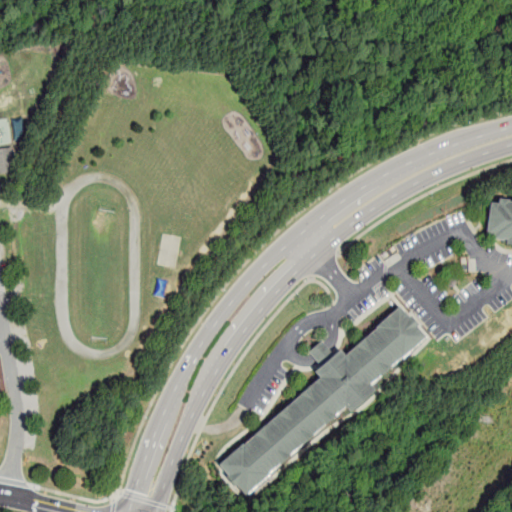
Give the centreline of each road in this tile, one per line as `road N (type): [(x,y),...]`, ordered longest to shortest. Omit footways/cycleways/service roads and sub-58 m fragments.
road 1 (primary): [(318,216),(234,296),(186,365),(151,438),(129,511)]
road 2 (primary): [(158,511),(212,379),(271,298),(316,254)]
road 3 (primary): [(316,254),(430,175),(511,144)]
road 4 (primary): [(511,124),(380,175),(318,216)]
road 5 (residential): [(354,297),(452,237),(469,242),(493,268),(511,271)]
